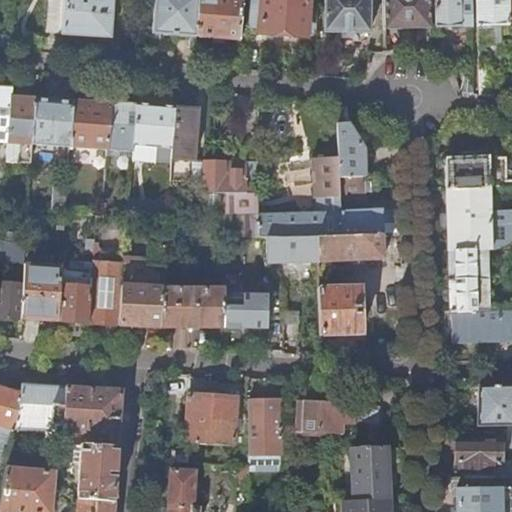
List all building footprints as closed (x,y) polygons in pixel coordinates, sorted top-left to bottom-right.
[(2,0),(1,14),(15,16),(16,0),(2,0)] [(51,0),(49,31),(64,32),(65,0),(51,0)] [(65,0),(64,32),(64,34),(112,37),(113,0),(65,0)] [(200,0),(155,0),(153,33),(197,36),(200,0)] [(200,0),(197,36),(199,36),(240,39),(242,0),(200,0)] [(317,33),(317,0),(250,0),(248,34),(261,34),(261,30),(307,34),(307,32),(317,33)] [(325,0),(326,32),(372,32),(372,0),(325,0)] [(384,0),(385,29),(407,28),(407,33),(408,33),(415,34),(416,32),(416,28),(431,28),(430,0),(384,0)] [(430,0),(431,28),(474,28),(473,0),(430,0)] [(477,0),(477,27),(479,27),(503,27),(508,27),(508,0),(477,0)] [(503,27),(479,27),(479,43),(503,43),(503,27)] [(479,64),(479,85),(493,85),(492,64),(479,64)] [(12,88),(0,87),(0,142),(8,143),(11,97),(12,88)] [(36,99),(11,97),(8,143),(32,145),(36,99)] [(74,102),(36,99),(32,145),(71,148),(74,102)] [(110,103),(74,102),(71,148),(107,150),(110,103)] [(347,103),(337,102),(338,123),(349,122),(347,103)] [(136,105),(110,103),(107,150),(133,152),(134,145),(136,105)] [(176,107),(136,105),(134,145),(173,148),(176,107)] [(197,109),(176,107),(173,148),(172,157),(193,160),(197,109)] [(349,122),(338,123),(339,157),(341,196),(365,196),(365,151),(361,144),(353,130),(349,122)] [(373,130),(367,122),(353,130),(361,144),(376,135),(373,131),(373,130)] [(71,148),(32,145),(32,154),(70,157),(71,148)] [(445,158),(447,189),(447,188),(490,186),(511,187),(511,180),(507,180),(506,158),(489,158),(490,156),(445,158)] [(204,161),(193,160),(172,157),(170,180),(204,181),(204,161)] [(318,210),(318,212),(341,211),(342,211),(341,196),(339,157),(313,158),(313,172),(308,172),(308,182),(313,182),(314,198),(318,198),(318,210)] [(142,159),(132,158),(131,173),(141,174),(142,159)] [(15,160),(7,160),(6,172),(14,172),(15,160)] [(256,191),(257,161),(204,161),(204,181),(204,190),(225,191),(256,191)] [(114,179),(105,179),(105,185),(104,193),(114,194),(114,179)] [(447,189),(449,250),(484,249),(492,249),(492,240),(491,222),(491,210),(490,186),(447,188),(447,189)] [(56,187),(54,210),(66,211),(67,188),(56,187)] [(257,214),(256,191),(225,191),(224,235),(267,237),(318,236),(342,235),(342,211),(341,211),(318,212),(257,214)] [(382,209),(342,211),(342,235),(383,234),(382,210),(382,209)] [(402,209),(382,210),(383,234),(403,233),(402,209)] [(491,210),(491,222),(509,222),(511,222),(511,209),(491,210)] [(66,211),(54,210),(54,218),(65,219),(65,216),(66,211)] [(492,240),(510,240),(509,222),(491,222),(492,240)] [(383,234),(342,235),(318,236),(318,261),(384,259),(383,234)] [(267,237),(224,235),(224,256),(247,256),(247,263),(267,263),(267,237)] [(318,236),(267,237),(267,263),(318,261),(318,236)] [(120,262),(121,247),(101,245),(101,240),(95,240),(94,260),(120,262)] [(492,240),(492,249),(510,248),(510,240),(492,240)] [(163,288),(166,243),(148,243),(147,258),(125,258),(125,262),(120,326),(161,327),(163,288)] [(449,250),(450,279),(475,278),(475,261),(484,261),(484,249),(449,250)] [(58,321),(89,323),(90,306),(94,260),(70,259),(70,268),(62,268),(58,321)] [(89,323),(120,326),(125,262),(120,262),(94,260),(90,306),(89,323)] [(62,268),(24,267),(23,285),(21,319),(58,321),(62,268)] [(450,279),(451,311),(480,310),(479,289),(485,289),(485,278),(475,278),(450,279)] [(0,317),(21,319),(23,285),(0,284),(0,317)] [(319,287),(320,334),(362,333),(360,286),(319,287)] [(223,293),(223,288),(163,288),(161,327),(223,328),(223,293)] [(223,293),(223,328),(267,328),(268,294),(223,293)] [(511,309),(480,310),(451,311),(452,341),(499,341),(499,337),(511,336),(511,309)] [(284,312),(285,332),(300,333),(300,312),(284,312)] [(0,425),(14,430),(20,393),(6,390),(9,382),(1,380),(0,382),(0,425)] [(511,425),(511,385),(479,384),(477,424),(511,425)] [(20,393),(14,430),(46,433),(46,438),(50,438),(50,432),(56,432),(56,426),(63,427),(62,434),(61,434),(60,439),(67,440),(68,435),(98,436),(98,440),(99,440),(99,447),(118,448),(122,390),(21,385),(20,393)] [(185,443),(213,444),(229,445),(229,450),(235,451),(238,396),(188,394),(185,443)] [(249,400),(250,454),(281,454),(281,399),(249,400)] [(381,405),(298,402),(297,435),(337,436),(338,423),(380,424),(381,405)] [(467,463),(467,478),(496,479),(495,464),(502,464),(502,444),(458,442),(459,462),(467,463)] [(79,463),(77,499),(114,502),(118,448),(99,447),(75,445),(75,452),(80,453),(79,463)] [(356,498),(390,496),(386,446),(354,447),(355,478),(352,478),(352,481),(355,481),(356,498)] [(172,449),(171,460),(189,461),(190,451),(172,449)] [(250,454),(249,454),(249,466),(249,469),(280,469),(281,454),(250,454)] [(7,469),(0,511),(52,511),(55,473),(7,469)] [(197,471),(172,469),(168,511),(200,511),(201,507),(203,507),(205,493),(195,492),(197,471)] [(511,511),(511,490),(511,487),(459,488),(459,511),(511,511)] [(344,511),(390,511),(390,496),(356,498),(343,499),(344,511)] [(113,511),(114,502),(77,499),(75,511),(113,511)]
